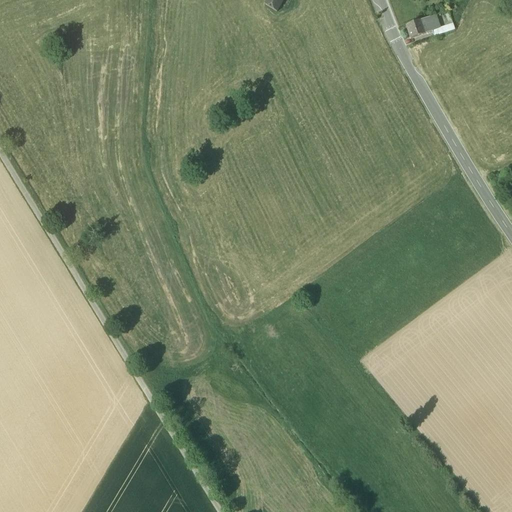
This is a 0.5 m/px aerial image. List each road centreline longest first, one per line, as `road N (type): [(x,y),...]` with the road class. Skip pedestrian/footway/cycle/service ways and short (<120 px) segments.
road 1 (track): [(219,511),(0,151)]
road 2 (residential): [(381,0),(408,68),(511,232)]
